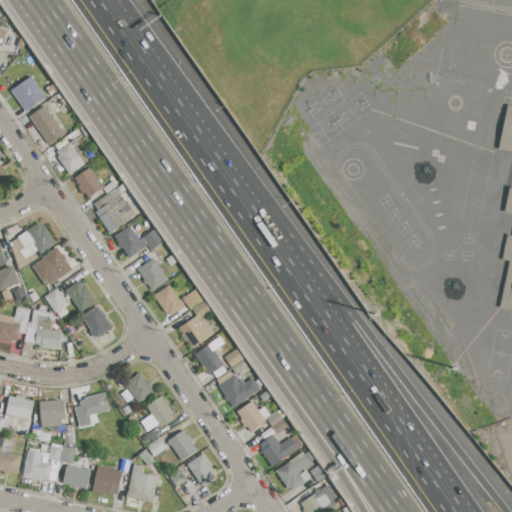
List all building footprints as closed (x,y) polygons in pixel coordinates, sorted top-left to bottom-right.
[(31,77),(47,99),(27,113),(11,90),(31,77)] [(45,106),(64,134),(49,145),(30,116),(45,106)] [(510,107),(511,107),(511,153),(500,151),(510,107)] [(74,139),(78,145),(74,148),(85,164),(70,175),(57,157),(59,155),(57,152),(74,139)] [(0,164),(1,164),(9,181),(0,185),(0,164)] [(90,168),(104,187),(89,197),(85,191),(82,194),(77,187),(80,185),(76,178),(90,168)] [(104,188),(115,181),(118,186),(107,194),(104,188)] [(511,188),(511,310),(501,308),(507,284),(511,285),(511,263),(504,262),(509,237),(511,237),(511,214),(506,213),(511,188)] [(97,212),(122,194),(138,217),(128,224),(127,222),(111,232),(97,212)] [(9,243),(39,223),(41,226),(44,224),(57,243),(42,254),(35,243),(31,246),(38,257),(19,270),(9,243)] [(114,236),(130,225),(145,247),(129,257),(114,236)] [(144,237),(156,229),(165,241),(153,250),(144,237)] [(43,258),(58,248),(62,255),(64,254),(67,258),(66,259),(73,269),(58,280),(43,258)] [(138,269),(153,258),(155,260),(156,259),(159,264),(158,265),(169,280),(153,291),(148,284),(147,285),(142,279),(144,278),(138,269)] [(0,287),(0,270),(12,265),(22,289),(11,293),(13,297),(5,300),(0,287)] [(66,290),(80,281),(82,285),(84,283),(97,302),(82,312),(66,290)] [(153,295),(169,284),(184,307),(169,318),(153,295)] [(45,296),(57,288),(68,304),(56,312),(45,296)] [(182,298),(196,288),(204,300),(193,309),(191,310),(182,298)] [(193,309),(204,300),(212,311),(204,318),(201,318),(198,315),(193,309)] [(28,321),(31,322),(34,309),(38,310),(39,305),(47,306),(46,311),(52,312),(56,318),(53,320),(51,329),(63,331),(61,349),(40,347),(35,343),(25,341),(26,334),(28,321)] [(13,322),(14,316),(16,306),(30,309),(28,321),(26,334),(19,332),(21,325),(13,322)] [(83,317),(98,306),(103,313),(104,312),(108,317),(107,318),(113,328),(98,339),(83,317)] [(0,339),(0,313),(14,316),(13,322),(21,325),(19,332),(18,340),(14,340),(14,342),(0,339)] [(179,327),(198,315),(201,318),(204,318),(215,333),(193,348),(179,327)] [(195,354),(221,336),(232,352),(225,357),(219,348),(214,351),(224,364),(212,373),(209,375),(195,354)] [(225,357),(232,352),(238,348),(245,359),(243,360),(233,368),(225,357)] [(233,368),(243,360),(249,370),(239,377),(233,368)] [(212,373),(224,364),(228,371),(217,379),(212,373)] [(228,371),(233,377),(221,385),(217,379),(228,371)] [(124,384),(140,373),(147,382),(148,381),(152,386),(150,387),(155,394),(139,406),(124,384)] [(219,387),(221,385),(233,377),(235,376),(240,383),(243,380),(246,383),(253,379),(260,389),(233,407),(219,387)] [(260,396),(268,391),(272,396),(264,402),(260,396)] [(85,417),(83,406),(81,401),(86,400),(85,397),(106,392),(110,410),(91,415),(85,417)] [(10,396),(16,398),(16,395),(26,397),(25,400),(35,402),(31,419),(13,415),(13,416),(6,415),(10,396)] [(147,407),(162,396),(174,413),(172,415),(174,418),(161,427),(147,407)] [(42,427),(39,402),(61,400),(61,403),(65,402),(66,410),(68,410),(70,424),(42,427)] [(237,412),(252,401),(258,411),(265,407),(271,415),(266,418),(264,419),(266,421),(251,432),(237,412)] [(91,415),(93,424),(78,427),(74,408),(83,406),(85,417),(91,415)] [(266,418),(271,415),(277,410),(283,418),(272,426),(266,418)] [(139,418),(151,413),(156,425),(145,430),(139,418)] [(0,418),(8,420),(6,427),(11,428),(10,435),(0,432),(0,418)] [(167,441),(183,430),(187,435),(189,434),(195,442),(193,443),(198,451),(182,462),(167,441)] [(259,444),(274,434),(281,445),(292,437),(299,448),(274,465),(271,460),(267,463),(263,456),(266,454),(259,444)] [(147,448),(160,439),(167,449),(154,458),(147,448)] [(52,446),(62,448),(59,461),(49,458),(52,446)] [(73,464),(60,461),(63,446),(76,449),(73,464)] [(28,450),(43,454),(41,462),(53,464),(49,480),(44,479),(43,481),(22,477),(28,450)] [(0,451),(2,452),(22,456),(18,474),(0,470),(0,451)] [(276,471),(303,452),(311,464),(298,473),(300,475),(307,470),(311,476),(304,481),(305,482),(291,492),(276,471)] [(186,465),(202,453),(215,472),(213,474),(215,477),(201,487),(186,465)] [(67,465),(83,469),(84,463),(91,465),(90,469),(91,470),(87,488),(79,487),(79,489),(69,486),(70,484),(63,483),(67,465)] [(311,471),(320,465),(327,476),(319,482),(311,471)] [(168,474),(178,468),(187,481),(178,487),(168,474)] [(132,471),(158,477),(152,503),(145,501),(144,502),(138,501),(139,500),(126,497),(132,471)] [(96,474),(123,480),(119,494),(114,493),(114,496),(92,491),(96,474)] [(301,503),(328,484),(337,497),(333,500),(339,508),(333,511),(302,511),(305,509),(301,503)]
